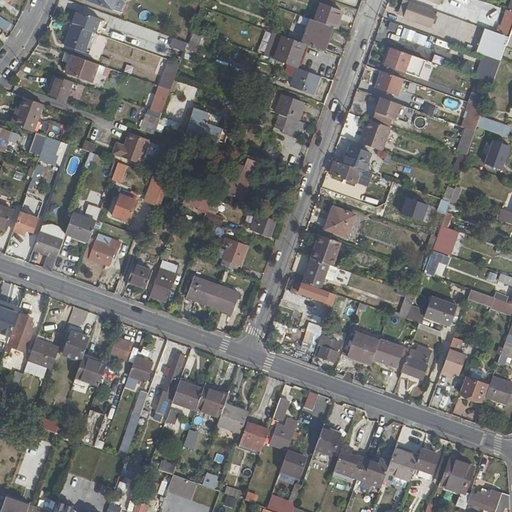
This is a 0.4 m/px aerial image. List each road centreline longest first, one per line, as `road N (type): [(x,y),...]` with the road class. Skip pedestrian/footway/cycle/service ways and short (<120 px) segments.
road 1 (residential): [(374,0),(248,353)]
road 2 (tertiary): [(248,353),(511,450)]
road 3 (tertiary): [(0,264),(248,353)]
